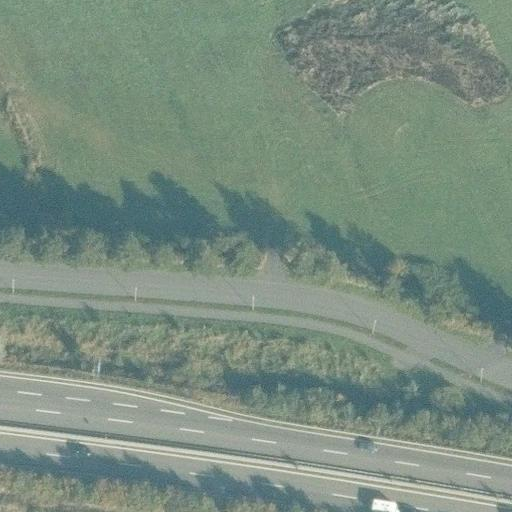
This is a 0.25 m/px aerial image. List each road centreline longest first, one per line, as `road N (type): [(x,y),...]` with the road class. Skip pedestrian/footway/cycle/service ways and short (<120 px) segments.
road 1 (residential): [(0,277),(338,308),(511,378)]
road 2 (motorway): [(511,487),(0,410)]
road 3 (motorway): [(0,452),(406,511)]
